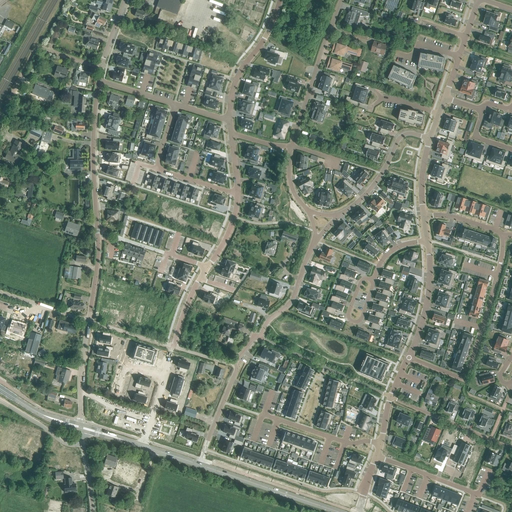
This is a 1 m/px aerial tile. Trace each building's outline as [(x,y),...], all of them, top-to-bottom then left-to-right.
[(182,0),(159,0),(156,8),(161,9),(159,15),(157,20),(173,26),(182,0)] [(391,8),(390,10),(395,12),(399,0),(387,0),(385,6),(391,8)] [(421,2),(414,0),(412,5),(413,5),(411,11),(415,12),(415,11),(418,12),(418,13),(419,9),(422,10),(424,4),(421,3),(421,2)] [(436,9),(438,0),(432,0),(432,1),(429,0),(426,8),(429,9),(430,7),(436,9)] [(461,9),(462,9),(463,5),(462,5),(462,4),(456,2),(456,0),(450,0),(449,3),(448,6),(450,7),(451,7),(455,8),(456,8),(460,10),(461,10),(461,9)] [(111,6),(99,2),(98,5),(102,6),(100,11),(105,13),(105,11),(109,13),(111,6)] [(369,13),(352,7),(351,12),(348,11),(345,23),(351,25),(351,27),(356,28),(359,16),(360,16),(361,17),(362,17),(363,17),(364,17),(365,17),(366,17),(367,17),(368,16),(369,16),(369,13)] [(134,16),(143,19),(144,16),(148,17),(149,13),(141,10),(141,11),(137,10),(134,16)] [(497,17),(497,16),(499,17),(500,14),(495,12),(494,15),(490,14),(487,13),(485,18),(499,23),(496,21),(497,17)] [(106,20),(95,14),(92,20),(96,22),(94,26),(99,28),(101,25),(103,26),(106,20)] [(452,26),(453,26),(455,27),(455,26),(456,26),(456,25),(455,25),(456,24),(456,23),(456,22),(457,22),(457,21),(451,19),(452,16),(446,14),(445,17),(443,16),(441,22),(447,24),(448,24),(448,25),(452,26)] [(485,18),(485,19),(485,20),(484,19),(483,23),(484,23),(484,24),(486,25),(490,26),(489,29),(490,29),(497,32),(497,31),(498,28),(497,28),(498,25),(499,23),(485,18)] [(12,30),(14,25),(6,20),(4,26),(12,30)] [(369,37),(354,32),(353,35),(368,40),(369,37)] [(480,37),(479,36),(479,38),(478,40),(479,40),(479,41),(483,43),(490,45),(491,46),(492,43),(493,40),(492,39),(493,35),(494,35),(495,35),(494,35),(490,33),(485,32),(487,33),(486,33),(485,36),(485,37),(481,36),(480,37)] [(83,36),(88,38),(86,44),(89,46),(97,49),(99,41),(92,39),(92,38),(90,37),(90,35),(84,33),(83,36)] [(158,47),(158,48),(159,48),(160,47),(163,48),(166,40),(161,38),(160,41),(159,43),(159,45),(158,47)] [(343,57),(344,56),(345,52),(355,55),(356,54),(361,55),(362,51),(357,49),(357,51),(346,48),(347,47),(335,43),(333,42),(330,53),(343,57)] [(121,43),(120,47),(121,48),(120,51),(124,52),(123,56),(127,57),(128,54),(132,55),(134,47),(121,43)] [(374,46),(375,46),(373,51),(374,52),(377,53),(378,53),(381,54),(383,53),(384,50),(385,50),(386,46),(384,45),(384,46),(375,43),(374,46)] [(266,57),(265,60),(271,61),(270,63),(275,65),(275,63),(276,63),(278,56),(282,58),(285,58),(286,54),(275,51),(274,55),(269,53),(267,53),(266,57)] [(443,72),(446,59),(439,57),(438,57),(436,57),(436,56),(434,56),(432,56),(430,55),(428,55),(427,55),(421,54),(418,67),(443,72)] [(118,57),(116,61),(118,62),(117,65),(126,68),(126,67),(130,68),(132,61),(130,61),(131,58),(127,57),(123,56),(122,59),(118,57)] [(474,58),(472,64),(482,67),(485,68),(488,59),(481,57),(481,60),(474,58)] [(339,71),(340,68),(350,71),(351,66),(342,63),(342,62),(330,58),(329,58),(326,68),(339,72),(339,71)] [(360,60),(356,70),(364,73),(368,63),(360,60)] [(472,64),(471,70),(477,72),(476,75),(482,76),(483,73),(481,73),(482,67),(472,64)] [(499,72),(499,73),(504,74),(511,77),(511,76),(511,70),(509,70),(510,67),(504,65),(501,73),(499,72)] [(59,77),(65,79),(69,68),(64,67),(64,68),(57,66),(54,76),(58,78),(59,77)] [(193,66),(192,68),(194,68),(193,72),(201,75),(203,69),(200,69),(198,68),(196,67),(193,66)] [(388,78),(411,89),(417,76),(411,74),(411,73),(410,73),(408,72),(406,71),(405,71),(405,70),(403,69),(403,70),(401,69),(400,68),(400,69),(394,66),(388,78)] [(143,67),(141,72),(152,76),(152,74),(151,74),(152,70),(143,67)] [(123,75),(124,70),(118,68),(117,73),(114,72),(112,79),(122,82),(124,75),(123,75)] [(270,70),(263,68),(262,71),(255,69),(252,77),(263,80),(265,75),(268,76),(270,70)] [(74,80),(73,85),(78,85),(78,82),(86,84),(86,82),(87,75),(80,73),(80,72),(76,71),(74,80)] [(211,72),(208,81),(221,85),(223,79),(216,77),(217,74),(211,72)] [(499,73),(497,78),(499,79),(498,82),(504,84),(505,81),(509,82),(511,78),(511,77),(504,74),(499,73)] [(329,78),(323,76),(322,76),(320,82),(333,87),(336,77),(330,75),(329,78)] [(293,83),(295,79),(287,77),(285,83),(288,84),(286,90),(298,93),(300,85),(293,83)] [(465,81),(463,87),(473,90),(474,89),(475,85),(477,85),(478,82),(472,80),(471,83),(465,81)] [(221,85),(208,81),(206,90),(211,92),(212,89),(219,91),(221,85)] [(256,92),(259,84),(253,82),(252,85),(245,84),(244,89),(253,92),(256,92)] [(333,87),(320,82),(320,83),(318,89),(325,91),(324,94),(330,96),(333,87)] [(362,85),(356,83),(355,87),(357,87),(355,94),(366,97),(368,91),(361,88),(362,85)] [(45,99),(51,101),(54,92),(49,90),(48,90),(48,91),(40,88),(40,87),(40,86),(35,84),(32,94),(36,96),(37,95),(46,98),(45,99)] [(463,86),(461,92),(467,95),(466,97),(472,99),(473,96),(474,97),(475,91),(473,90),(463,87),(463,86)] [(503,90),(498,88),(495,97),(504,100),(505,100),(507,94),(506,94),(502,93),(503,90)] [(254,101),(256,92),(253,92),(244,89),(242,94),(249,96),(248,99),(250,100),(254,101)] [(205,94),(204,98),(207,99),(205,106),(214,109),(216,105),(217,106),(218,102),(215,101),(216,98),(210,96),(205,94)] [(366,97),(355,94),(353,100),(351,99),(349,103),(355,105),(356,102),(363,104),(366,97)] [(107,103),(108,104),(113,106),(112,107),(113,109),(117,110),(119,103),(118,103),(120,98),(110,95),(109,100),(109,101),(108,101),(107,103)] [(135,99),(128,96),(126,102),(133,104),(135,99)] [(287,98),(280,96),(279,99),(282,100),(278,112),(284,114),(284,115),(288,116),(290,111),(289,110),(290,107),(291,107),(292,103),(286,101),(287,98)] [(85,104),(86,98),(79,98),(79,99),(77,99),(77,102),(75,102),(75,106),(75,107),(79,108),(78,112),(85,113),(85,107),(86,107),(86,104),(85,104)] [(249,103),(243,101),(241,107),(254,110),(256,102),(254,101),(250,100),(249,103)] [(321,110),(323,111),(326,112),(327,107),(325,106),(325,105),(313,101),(311,107),(313,108),(321,110)] [(167,112),(160,110),(161,107),(155,105),(153,114),(165,118),(167,112)] [(251,119),(254,110),(241,107),(240,112),(246,114),(245,117),(251,119)] [(320,121),(322,113),(325,114),(326,112),(323,111),(321,110),(313,108),(313,109),(314,109),(311,118),(320,121)] [(408,112),(401,110),(398,120),(406,122),(405,123),(415,126),(415,124),(423,126),(425,116),(418,114),(418,112),(409,110),(408,112)] [(486,118),(484,126),(487,127),(487,125),(493,127),(494,124),(497,114),(496,113),(496,112),(493,111),(492,112),(491,112),(489,119),(486,118)] [(108,119),(107,123),(118,126),(120,120),(122,121),(123,116),(115,114),(113,118),(110,117),(110,116),(109,116),(109,117),(108,119)] [(165,118),(153,114),(151,119),(154,120),(164,123),(165,118)] [(185,117),(179,116),(177,121),(187,124),(190,125),(192,116),(186,114),(185,117)] [(497,114),(494,124),(502,127),(504,121),(501,120),(502,116),(497,114)] [(253,120),(245,118),(244,121),(242,120),(241,124),(242,125),(241,128),(251,130),(253,124),(253,123),(253,120)] [(446,119),(444,123),(445,123),(445,124),(458,128),(459,123),(462,124),(463,121),(455,118),(454,121),(452,120),(447,119),(447,120),(446,119)] [(84,130),(84,129),(84,127),(84,124),(81,124),(82,120),(72,119),(71,131),(76,132),(76,129),(84,130)] [(283,138),(288,123),(280,120),(276,131),(277,131),(276,136),(283,138)] [(218,133),(220,128),(213,126),(214,123),(208,121),(206,130),(218,133)] [(395,125),(381,121),(379,128),(380,128),(379,131),(387,134),(388,131),(391,132),(392,129),(393,130),(395,125)] [(118,126),(107,123),(106,126),(106,128),(105,128),(105,129),(106,129),(110,130),(109,134),(117,137),(118,132),(117,132),(118,126)] [(162,128),(153,125),(150,124),(148,130),(151,130),(161,133),(162,128)] [(443,130),(450,132),(449,135),(455,137),(458,128),(445,124),(443,130)] [(53,132),(62,135),(64,129),(55,126),(53,132)] [(41,132),(32,128),(29,134),(38,138),(41,132)] [(52,133),(44,130),(42,137),(50,139),(52,133)] [(161,133),(151,130),(149,136),(147,135),(146,138),(152,140),(153,137),(159,138),(161,133)] [(216,139),(218,133),(206,130),(203,138),(209,140),(210,137),(216,139)] [(385,138),(373,134),(371,141),(372,142),(371,145),(379,147),(380,144),(383,145),(385,138)] [(323,139),(311,135),(309,140),(322,144),(323,139)] [(182,139),(173,136),(171,142),(180,145),(183,145),(184,140),(182,139)] [(113,142),(105,141),(105,149),(118,151),(119,143),(120,143),(121,140),(113,139),(113,142)] [(150,142),(144,140),(141,148),(154,152),(153,152),(154,150),(155,150),(156,146),(149,144),(150,142)] [(439,141),(437,147),(438,147),(450,151),(453,142),(447,140),(446,143),(439,141)] [(5,158),(15,163),(19,156),(18,156),(22,148),(21,148),(22,146),(23,146),(23,145),(15,141),(10,152),(9,151),(5,158)] [(220,146),(220,145),(208,141),(205,150),(211,152),(212,149),(218,151),(219,151),(221,147),(220,146)] [(465,154),(465,156),(473,159),(478,145),(477,145),(472,143),(471,145),(472,145),(470,151),(466,150),(465,154)] [(374,160),(376,153),(370,151),(371,147),(362,144),(361,148),(365,149),(362,156),(366,157),(366,159),(370,160),(371,159),(374,160)] [(478,145),(473,159),(482,162),(484,156),(481,155),(482,152),(483,149),(484,147),(479,145),(478,145)] [(259,156),(261,148),(254,146),(254,147),(254,149),(247,147),(246,152),(259,156)] [(179,150),(169,147),(168,152),(177,155),(179,150)] [(438,148),(436,153),(442,155),(441,158),(447,160),(450,151),(438,147),(438,148)] [(152,158),(154,152),(141,148),(138,157),(145,159),(146,156),(152,158)] [(488,156),(486,162),(494,165),(499,151),(498,151),(493,149),(493,151),(491,157),(488,156)] [(75,171),(81,170),(81,168),(83,168),(83,167),(83,166),(83,164),(83,161),(80,161),(80,150),(73,150),(73,158),(68,158),(68,161),(67,161),(67,165),(70,165),(70,170),(70,171),(75,171)] [(499,151),(494,165),(503,168),(505,162),(503,161),(502,161),(504,154),(505,155),(505,153),(500,151),(499,151),(500,151),(499,151)] [(177,155),(168,152),(166,158),(179,161),(180,156),(177,155)] [(259,156),(246,152),(246,153),(246,156),(245,155),(244,158),(251,160),(250,163),(249,163),(257,165),(258,162),(259,156)] [(106,158),(106,162),(120,163),(121,153),(114,153),(114,156),(107,155),(107,158),(106,158)] [(219,160),(220,156),(215,155),(213,159),(212,158),(210,165),(220,168),(221,165),(222,166),(223,162),(219,160)] [(179,161),(166,158),(165,163),(177,167),(179,161)] [(433,169),(432,169),(433,170),(433,171),(446,175),(448,166),(443,164),(442,167),(435,165),(435,166),(434,166),(433,169)] [(258,171),(250,169),(249,173),(250,173),(249,177),(258,179),(260,172),(265,173),(266,169),(259,167),(258,171)] [(107,170),(105,174),(119,178),(121,171),(109,168),(108,170),(107,170)] [(216,174),(214,173),(211,181),(222,184),(223,180),(224,181),(225,177),(223,176),(224,173),(217,171),(216,174)] [(360,174),(358,173),(353,179),(354,180),(355,181),(356,182),(360,185),(362,182),(363,182),(366,179),(365,179),(368,175),(367,174),(368,174),(365,171),(364,172),(363,171),(360,174)] [(431,176),(438,178),(437,181),(437,182),(443,183),(446,175),(433,171),(431,176)] [(148,184),(147,186),(152,187),(155,177),(150,176),(150,178),(149,180),(148,182),(148,184)] [(155,177),(152,187),(157,189),(160,179),(155,177)] [(309,177),(298,183),(305,195),(312,191),(310,187),(313,185),(311,182),(311,181),(310,181),(309,177)] [(397,180),(391,178),(390,181),(389,181),(388,181),(387,184),(388,184),(388,185),(389,185),(388,189),(394,191),(397,179),(397,180)] [(398,180),(397,179),(394,191),(399,193),(403,181),(402,181),(403,179),(399,178),(398,180)] [(160,179),(157,189),(162,190),(165,180),(160,179)] [(351,189),(353,187),(345,179),(343,182),(344,184),(339,189),(348,198),(351,194),(351,193),(353,191),(351,189)] [(165,180),(162,190),(167,192),(170,182),(165,180)] [(403,181),(399,193),(405,195),(407,191),(407,190),(409,191),(410,188),(408,188),(408,187),(409,184),(403,182),(403,181)] [(170,182),(167,192),(172,193),(175,184),(170,182)] [(258,182),(257,186),(252,184),(251,190),(263,194),(266,184),(258,182)] [(175,184),(172,193),(176,195),(180,185),(175,184)] [(180,185),(176,195),(181,197),(184,187),(180,185)] [(184,187),(181,197),(186,198),(189,188),(184,187)] [(189,188),(186,198),(191,200),(194,190),(189,188)] [(194,190),(191,200),(196,201),(197,199),(197,197),(198,195),(199,193),(199,191),(194,190)] [(261,202),(263,194),(251,190),(250,193),(250,192),(249,196),(255,198),(255,200),(254,200),(261,202)] [(317,205),(318,205),(317,206),(321,207),(321,205),(323,206),(326,191),(320,190),(319,192),(317,205)] [(112,195),(112,194),(103,191),(102,195),(106,197),(105,199),(110,200),(111,196),(112,196),(113,195),(112,195)] [(328,208),(329,207),(330,203),(331,204),(332,199),(331,199),(331,195),(332,192),(326,191),(323,206),(325,206),(325,207),(328,208)] [(128,197),(126,201),(127,201),(128,196),(125,195),(125,194),(119,192),(118,196),(124,198),(124,195),(128,197)] [(441,194),(437,193),(436,194),(435,193),(434,197),(432,202),(431,205),(438,207),(441,195),(440,195),(441,194)] [(213,195),(210,205),(216,207),(217,204),(224,206),(225,202),(224,202),(225,199),(213,195)] [(464,199),(459,197),(455,208),(456,208),(457,208),(457,207),(461,208),(464,199)] [(374,209),(380,215),(385,210),(381,207),(385,203),(380,198),(376,202),(374,200),(373,201),(372,201),(370,204),(370,205),(370,206),(371,207),(370,207),(373,210),(374,209)] [(473,202),(468,200),(465,211),(466,212),(466,211),(467,210),(470,212),(473,202)] [(256,206),(251,205),(250,210),(249,210),(262,214),(263,208),(262,208),(263,205),(257,203),(256,206)] [(483,205),(478,203),(475,214),(476,215),(476,214),(480,215),(483,205)] [(32,220),(37,205),(33,204),(28,219),(32,220)] [(488,207),(483,205),(480,215),(484,216),(483,217),(485,218),(485,216),(486,214),(486,212),(487,210),(487,208),(488,207)] [(262,214),(249,210),(248,215),(252,217),(251,220),(258,222),(258,219),(260,219),(262,214)] [(361,222),(368,217),(366,215),(367,215),(363,210),(360,212),(360,211),(356,214),(353,217),(353,218),(352,219),(355,222),(356,221),(356,222),(360,220),(361,222)] [(107,221),(118,222),(119,215),(118,215),(118,212),(108,211),(107,221)] [(54,218),(62,220),(64,214),(56,212),(54,218)] [(401,214),(398,222),(401,223),(399,227),(408,230),(412,217),(401,214)] [(64,232),(76,236),(80,226),(68,222),(64,232)] [(441,224),(439,224),(436,234),(443,236),(443,235),(449,237),(451,230),(445,229),(446,226),(445,226),(445,225),(441,223),(441,224)] [(136,224),(133,231),(139,233),(141,226),(136,224)] [(352,232),(344,224),(334,234),(340,240),(344,236),(346,238),(349,236),(350,235),(352,232)] [(355,228),(352,231),(360,238),(362,236),(355,228)] [(468,230),(462,229),(462,228),(462,229),(461,232),(460,233),(458,232),(457,232),(456,237),(456,238),(459,239),(465,241),(468,230)] [(281,238),(296,243),(299,235),(284,230),(281,238)] [(468,230),(465,241),(470,243),(474,232),(468,231),(468,230)] [(132,238),(137,239),(139,233),(133,231),(131,237),(131,238),(132,238)] [(387,237),(383,231),(380,233),(374,238),(381,248),(386,245),(385,244),(387,242),(384,239),(387,237)] [(156,238),(162,240),(165,233),(164,233),(159,232),(156,238)] [(474,232),(470,243),(471,243),(476,244),(479,234),(474,233),(474,232)] [(481,246),(481,247),(485,236),(479,234),(476,244),(481,246)] [(490,238),(485,236),(481,247),(486,249),(487,249),(491,238),(490,238)] [(492,238),(491,238),(488,246),(494,248),(497,240),(496,239),(492,237),(492,238)] [(160,247),(162,240),(156,238),(154,245),(160,247)] [(353,242),(348,247),(350,250),(356,244),(353,242)] [(192,243),(189,253),(194,254),(194,255),(198,256),(199,256),(202,257),(204,250),(198,248),(198,245),(192,243)] [(268,254),(273,256),(276,245),(268,243),(265,253),(265,254),(266,255),(267,255),(268,254)] [(369,244),(369,245),(367,243),(363,248),(365,250),(373,257),(375,254),(376,255),(379,252),(369,244)] [(125,244),(122,253),(127,254),(130,246),(125,244)] [(333,251),(327,248),(325,254),(322,253),(322,254),(321,254),(319,258),(320,258),(320,259),(330,263),(332,257),(331,256),(333,251)] [(140,249),(138,258),(143,260),(146,251),(140,249)] [(418,254),(407,251),(406,254),(405,255),(404,259),(407,260),(406,265),(414,267),(418,254)] [(453,259),(455,260),(456,256),(446,253),(445,256),(442,255),(441,259),(440,258),(439,263),(451,266),(453,259)] [(369,272),(370,268),(369,268),(370,265),(360,261),(358,260),(355,266),(357,267),(369,272)] [(227,261),(225,266),(234,269),(236,264),(227,261)] [(182,270),(188,272),(190,273),(192,268),(184,265),(182,270)] [(66,266),(64,278),(72,279),(80,280),(82,268),(74,267),(66,266)] [(224,271),(230,273),(230,274),(232,274),(234,269),(225,266),(224,271)] [(325,271),(314,267),(309,280),(318,283),(319,279),(322,279),(324,276),(324,275),(325,271)] [(357,273),(347,269),(344,275),(341,274),(339,279),(342,280),(348,282),(350,277),(354,279),(357,273)] [(222,270),(220,276),(228,279),(230,274),(230,273),(224,271),(222,270)] [(394,273),(383,270),(381,276),(386,278),(385,283),(391,285),(393,286),(395,281),(392,279),(394,273)] [(440,277),(453,281),(456,272),(449,270),(448,273),(442,271),(440,277)] [(451,289),(453,281),(440,277),(440,279),(439,279),(438,282),(444,284),(443,287),(451,289)] [(418,281),(412,279),(408,290),(411,291),(411,292),(415,293),(418,281)] [(478,279),(477,279),(476,284),(487,287),(488,282),(489,282),(488,282),(485,281),(478,279)] [(348,282),(342,280),(340,286),(337,285),(335,290),(338,291),(343,293),(345,288),(350,290),(352,284),(348,282)] [(169,281),(165,291),(171,293),(171,294),(175,295),(175,294),(178,295),(180,288),(174,286),(175,284),(169,281)] [(281,285),(273,282),(269,293),(278,296),(281,285)] [(385,283),(381,282),(379,288),(383,289),(382,294),(388,296),(387,296),(391,298),(392,292),(389,291),(391,285),(385,283)] [(487,287),(476,284),(476,285),(478,285),(478,286),(477,290),(485,293),(487,289),(487,288),(487,287)] [(320,290),(313,287),(312,291),(308,289),(307,292),(306,291),(304,297),(316,301),(320,290)] [(343,293),(338,291),(336,296),(332,296),(330,301),(334,302),(334,301),(339,304),(341,299),(346,301),(348,295),(343,293)] [(438,296),(438,299),(450,303),(453,293),(446,291),(445,295),(439,293),(438,296)] [(205,294),(202,301),(205,302),(209,304),(209,303),(214,305),(218,295),(212,293),(211,296),(205,294)] [(382,294),(377,293),(375,299),(380,301),(378,305),(384,307),(384,308),(387,309),(389,304),(386,302),(387,296),(388,296),(382,294)] [(402,303),(414,307),(416,302),(410,300),(411,296),(404,293),(401,303),(402,303)] [(267,297),(261,295),(260,298),(259,298),(257,306),(267,309),(270,301),(266,300),(267,297)] [(473,295),(472,300),(482,303),(484,298),(473,295)] [(448,308),(450,303),(438,299),(437,301),(436,301),(435,304),(441,306),(440,310),(448,312),(449,308),(448,308)] [(474,301),(472,306),(481,308),(482,303),(472,300),(471,300),(474,301)] [(80,303),(70,301),(69,301),(68,308),(69,308),(79,310),(79,309),(83,310),(84,304),(80,303)] [(339,304),(334,301),(334,302),(331,307),(328,307),(326,312),(335,315),(337,310),(341,312),(344,306),(339,304)] [(313,303),(311,308),(309,307),(305,305),(304,305),(300,304),(300,305),(299,304),(297,308),(298,309),(298,310),(312,315),(315,308),(318,309),(320,306),(313,303)] [(414,307),(402,303),(399,313),(405,315),(406,311),(413,313),(414,310),(413,309),(414,307)] [(378,305),(374,304),(372,310),(376,312),(375,316),(380,318),(380,319),(383,320),(385,315),(382,313),(384,308),(384,307),(378,305)] [(478,319),(480,313),(469,310),(467,315),(467,316),(468,316),(473,317),(477,319),(478,319)] [(434,314),(433,318),(434,318),(433,321),(443,325),(443,324),(445,325),(447,319),(445,318),(434,314)] [(375,316),(370,315),(368,321),(373,323),(371,328),(380,331),(381,326),(378,324),(380,319),(380,318),(375,316)] [(221,327),(223,328),(221,333),(231,337),(233,331),(241,334),(243,327),(236,325),(237,322),(224,318),(221,327)] [(399,319),(397,319),(395,325),(397,325),(397,326),(407,329),(408,326),(409,327),(410,323),(399,319)] [(57,329),(75,334),(76,328),(72,326),(72,325),(73,324),(60,320),(57,329)] [(343,325),(332,320),(330,327),(340,331),(341,328),(342,328),(343,325)] [(511,322),(503,320),(501,326),(503,326),(511,328),(511,322)] [(9,324),(6,334),(9,336),(10,332),(21,336),(25,326),(24,326),(24,325),(19,323),(18,324),(13,322),(12,325),(9,324)] [(503,326),(502,331),(511,334),(511,330),(511,328),(503,326)] [(428,335),(440,339),(442,331),(436,329),(435,331),(429,329),(428,333),(428,335)] [(367,341),(369,341),(371,336),(369,335),(369,334),(358,330),(357,334),(358,334),(357,337),(367,341)] [(388,338),(399,342),(400,340),(401,340),(402,337),(396,335),(396,332),(390,330),(388,338)] [(36,356),(41,336),(30,332),(25,352),(36,356)] [(460,338),(471,342),(472,339),(473,337),(473,336),(470,335),(468,335),(462,333),(462,332),(462,333),(460,338)] [(100,336),(99,343),(110,345),(111,338),(109,337),(110,334),(104,333),(103,336),(100,336)] [(441,339),(440,339),(428,335),(427,335),(425,341),(430,342),(429,346),(438,349),(441,339)] [(495,342),(507,347),(509,341),(505,340),(506,337),(500,335),(499,338),(497,337),(495,342)] [(399,342),(388,338),(385,347),(393,350),(394,347),(398,348),(400,342),(399,342)] [(471,342),(460,338),(461,338),(461,340),(460,343),(465,345),(469,347),(471,342)] [(507,347),(495,342),(492,348),(495,349),(494,351),(500,354),(501,351),(505,353),(507,347)] [(458,348),(457,348),(464,350),(467,352),(469,347),(465,345),(460,343),(458,348)] [(136,344),(132,359),(153,365),(157,351),(136,344)] [(98,348),(97,355),(108,357),(109,350),(112,351),(112,347),(106,346),(106,350),(98,348)] [(467,352),(464,350),(457,348),(455,353),(466,357),(467,352)] [(268,361),(268,362),(274,365),(276,361),(274,360),(275,359),(276,358),(278,359),(280,354),(272,350),(271,352),(264,349),(261,357),(268,361)] [(431,360),(433,361),(435,355),(433,354),(421,350),(420,354),(421,354),(420,357),(431,360)] [(457,354),(456,359),(454,358),(454,359),(464,362),(466,357),(455,353),(457,354)] [(367,354),(364,361),(364,362),(365,361),(367,362),(365,367),(363,366),(363,365),(362,365),(359,372),(379,381),(381,382),(382,382),(382,381),(383,380),(385,375),(387,371),(390,364),(367,354)] [(498,364),(498,363),(494,362),(495,359),(490,357),(489,360),(486,359),(484,365),(488,366),(489,367),(490,367),(493,368),(494,368),(494,369),(495,369),(495,368),(496,369),(497,368),(497,366),(498,366),(498,365),(498,364)] [(99,379),(106,380),(107,375),(105,374),(107,363),(115,365),(116,361),(101,358),(100,362),(98,362),(96,373),(100,374),(99,379)] [(178,360),(176,367),(179,368),(178,371),(184,373),(185,370),(187,370),(189,364),(184,362),(185,361),(181,359),(180,361),(178,360)] [(462,367),(462,366),(464,362),(454,359),(453,364),(462,367)] [(200,363),(198,373),(204,374),(206,364),(200,363)] [(252,374),(251,378),(261,382),(265,372),(267,372),(268,369),(268,368),(259,364),(258,368),(255,367),(254,371),(253,370),(251,374),(252,374)] [(460,372),(461,370),(462,367),(453,364),(451,369),(456,371),(460,372)] [(115,365),(114,372),(124,374),(125,367),(115,365)] [(311,376),(314,371),(303,366),(301,371),(303,372),(311,376)] [(58,382),(66,384),(67,380),(68,381),(71,371),(61,368),(58,368),(56,375),(60,376),(58,382)] [(311,376),(303,372),(301,377),(309,380),(311,376)] [(493,377),(492,376),(488,377),(487,373),(479,375),(480,379),(479,379),(480,385),(494,382),(494,381),(495,381),(494,377),(493,377)] [(301,377),(298,375),(296,381),(307,386),(309,380),(301,377)] [(136,383),(135,387),(141,389),(142,386),(149,388),(151,381),(148,380),(148,379),(148,380),(148,379),(143,378),(140,378),(138,384),(136,383)] [(341,382),(330,380),(328,385),(338,388),(340,388),(341,382)] [(307,386),(296,381),(294,386),(304,391),(307,386)] [(240,396),(239,399),(248,402),(251,391),(254,392),(256,386),(250,384),(248,390),(243,388),(242,389),(242,391),(241,391),(239,396),(240,396)] [(495,386),(491,396),(490,398),(498,402),(502,394),(499,393),(501,389),(495,386)] [(290,395),(301,399),(303,393),(292,390),(290,395)] [(428,404),(435,407),(435,406),(436,406),(437,406),(438,406),(438,405),(438,404),(438,403),(438,402),(437,402),(439,397),(432,394),(433,393),(432,391),(429,390),(424,402),(425,402),(428,403),(428,404)] [(136,394),(134,401),(144,404),(146,397),(144,397),(144,394),(138,392),(137,395),(136,394)] [(300,404),(301,399),(290,395),(288,400),(300,404)] [(360,405),(358,409),(364,411),(366,409),(371,411),(373,404),(374,405),(376,400),(376,399),(369,396),(367,400),(366,403),(363,402),(361,405),(361,406),(360,405)] [(68,401),(68,400),(65,400),(62,400),(61,402),(64,403),(64,407),(71,408),(72,402),(68,401)] [(166,402),(163,409),(174,412),(176,405),(174,405),(175,402),(169,400),(168,403),(166,402)] [(287,405),(289,406),(298,409),(300,404),(288,400),(287,405)] [(335,403),(325,401),(323,406),(335,409),(336,403),(335,403)] [(457,404),(450,401),(445,411),(450,413),(452,414),(454,410),(457,411),(459,406),(456,404),(457,404)] [(472,411),(466,408),(461,418),(466,420),(468,420),(470,417),(473,418),(475,412),(472,411)] [(296,414),(287,411),(285,416),(294,419),(296,414)] [(333,415),(322,411),(320,417),(331,420),(333,415)] [(362,411),(359,419),(362,421),(359,426),(366,430),(368,427),(369,428),(371,422),(370,422),(371,419),(367,417),(368,414),(362,411)] [(230,413),(228,419),(231,420),(235,422),(234,424),(240,426),(243,417),(238,415),(233,413),(233,414),(230,413)] [(412,427),(414,423),(412,422),(413,419),(402,415),(400,419),(399,418),(397,423),(398,423),(409,428),(410,426),(412,427)] [(489,418),(483,415),(478,425),(483,427),(485,428),(487,424),(490,425),(492,420),(489,418)] [(328,425),(329,426),(331,420),(320,417),(318,422),(328,425)] [(418,433),(419,430),(420,431),(423,423),(417,421),(414,428),(414,431),(418,433)] [(328,425),(318,422),(317,427),(327,430),(328,425)] [(502,435),(510,438),(511,438),(511,431),(511,427),(511,426),(507,424),(506,428),(505,428),(502,435)] [(225,425),(223,432),(226,433),(230,434),(228,438),(234,440),(236,434),(238,430),(235,429),(233,428),(233,427),(228,426),(227,426),(225,425)] [(426,431),(422,440),(429,443),(430,440),(436,442),(440,431),(432,427),(430,432),(429,432),(426,431)] [(187,428),(183,438),(188,439),(188,440),(193,442),(194,441),(196,442),(199,436),(195,435),(195,434),(192,433),(193,430),(187,428)] [(281,443),(287,445),(287,444),(291,434),(285,432),(281,443)] [(295,436),(291,434),(287,444),(292,446),(295,436)] [(292,446),(291,447),(297,449),(301,438),(295,436),(292,446)] [(396,437),(393,444),(402,448),(405,441),(396,437)] [(297,449),(302,450),(306,439),(301,438),(297,449)] [(311,441),(306,439),(302,450),(307,452),(308,451),(311,441)] [(223,449),(222,452),(228,454),(232,443),(226,441),(225,444),(224,443),(222,449),(223,449)] [(308,451),(313,453),(316,443),(311,441),(308,451)] [(454,445),(453,448),(463,452),(466,445),(461,442),(459,447),(454,445)] [(438,451),(436,457),(437,458),(436,460),(443,463),(444,460),(444,461),(446,457),(448,458),(452,449),(442,445),(440,451),(438,451)] [(466,445),(463,452),(471,455),(472,453),(470,452),(472,447),(466,445)] [(248,448),(244,446),(240,458),(244,459),(245,459),(248,448)] [(248,448),(245,459),(249,461),(252,452),(253,450),(248,448)] [(453,448),(451,453),(455,455),(453,461),(458,463),(463,452),(453,448)] [(463,452),(458,463),(464,465),(467,459),(468,458),(470,458),(471,455),(463,452)] [(489,452),(485,462),(493,465),(495,462),(498,463),(500,456),(489,452)] [(352,454),(349,463),(356,465),(357,462),(361,464),(363,458),(362,458),(362,457),(357,456),(352,454)] [(104,464),(114,467),(117,458),(107,455),(104,464)] [(278,471),(281,462),(276,460),(273,469),(278,471)] [(288,474),(292,464),(292,463),(287,461),(286,463),(283,472),(288,474)] [(511,474),(511,471),(511,462),(509,461),(507,464),(505,463),(502,470),(511,474)] [(292,464),(288,474),(293,476),(297,467),(297,466),(292,464)] [(387,477),(389,477),(394,479),(397,470),(395,469),(384,465),(382,472),(385,473),(388,473),(387,477)] [(347,466),(344,476),(351,478),(354,479),(356,473),(353,472),(354,469),(351,467),(347,466)] [(304,479),(307,471),(301,469),(298,478),(304,479)] [(344,476),(341,484),(348,487),(351,479),(351,478),(344,476)] [(72,484),(72,478),(65,478),(65,484),(64,485),(65,493),(76,492),(75,484),(72,484)] [(379,485),(380,485),(390,488),(392,483),(381,479),(379,485)] [(107,495),(115,498),(118,490),(123,492),(123,494),(128,496),(129,492),(118,488),(110,485),(107,495)] [(380,485),(378,490),(388,493),(390,488),(380,485)] [(432,496),(437,498),(441,488),(436,486),(432,496)] [(446,490),(441,488),(437,498),(443,500),(446,490)] [(386,499),(388,493),(378,490),(376,495),(386,499)] [(448,501),(451,492),(446,490),(443,500),(448,502),(448,501)] [(453,503),(456,494),(451,492),(448,501),(453,503)] [(453,503),(452,504),(458,506),(462,496),(461,496),(456,494),(453,503)] [(401,511),(404,501),(399,499),(395,509),(401,511)] [(406,511),(409,503),(404,501),(401,511),(402,511),(406,511)] [(411,511),(415,505),(409,503),(406,511),(411,511)]
